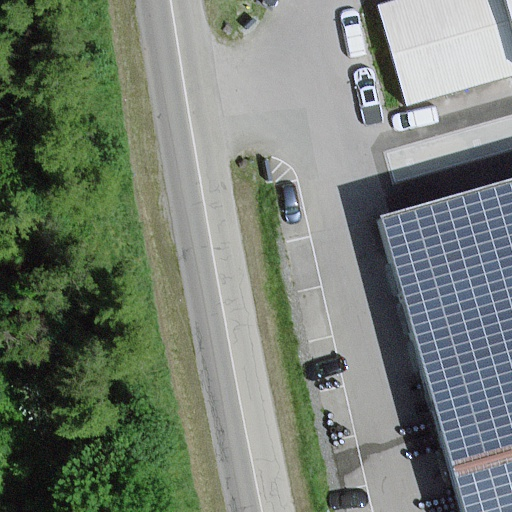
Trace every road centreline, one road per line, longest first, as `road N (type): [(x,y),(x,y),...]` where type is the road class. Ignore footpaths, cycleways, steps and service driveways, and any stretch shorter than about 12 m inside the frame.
road 1 (unclassified): [(152,0),(255,511)]
road 2 (unknown): [(377,511),(286,84)]
road 3 (unknown): [(174,107),(286,84),(283,0)]
